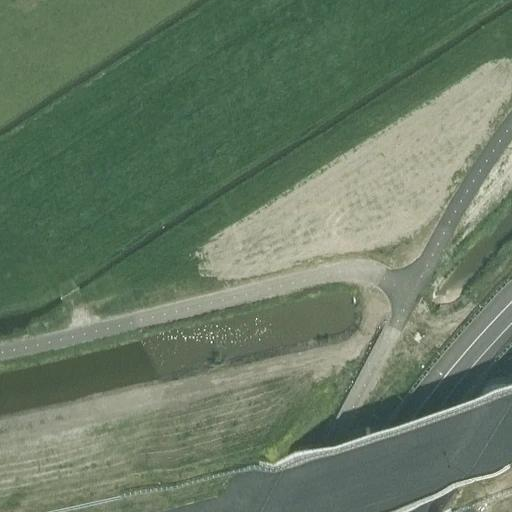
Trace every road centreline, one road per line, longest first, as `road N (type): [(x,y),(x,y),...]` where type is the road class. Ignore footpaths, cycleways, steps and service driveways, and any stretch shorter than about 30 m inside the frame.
road 1 (motorway): [(511,436),(271,511)]
road 2 (motorway): [(511,313),(467,359),(361,511)]
